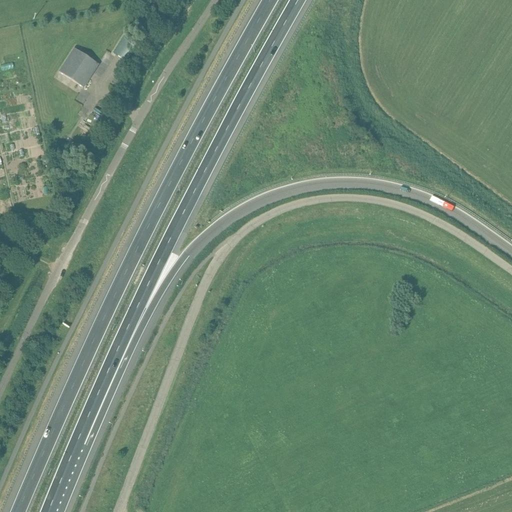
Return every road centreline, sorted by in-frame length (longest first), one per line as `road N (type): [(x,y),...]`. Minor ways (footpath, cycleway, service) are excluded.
road 1 (motorway): [(76,443),(105,406),(178,264),(217,225),(261,198),(306,184),(382,184),(456,210),(511,250)]
road 2 (motorway): [(270,0),(128,264),(18,511)]
road 3 (motorway): [(76,443),(207,163),(299,0)]
road 4 (unclassified): [(0,389),(134,127),(215,0)]
road 5 (unclassified): [(220,250),(284,208),(371,200),(451,228),(511,271)]
road 6 (unclassified): [(118,511),(201,285)]
